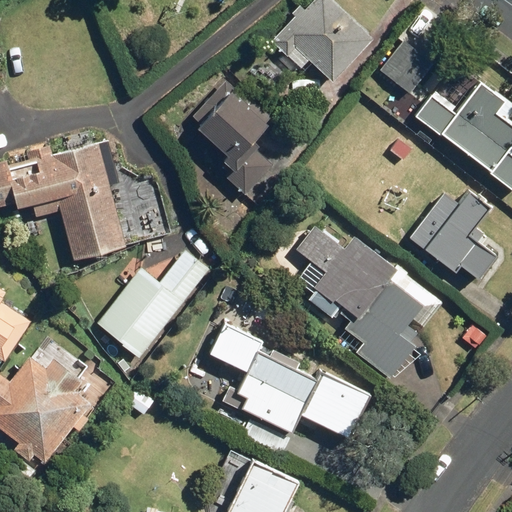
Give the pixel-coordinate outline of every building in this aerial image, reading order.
[(294,9),(298,14),(272,40),(304,71),(314,60),(335,80),(378,35),(342,0),(311,0),(306,5),(302,1),(294,9)] [(421,49),(404,35),(379,66),(398,82),(411,93),(446,51),(430,38),(421,49)] [(276,163),(254,141),(273,123),(229,78),(193,113),(223,143),(208,158),(244,194),(276,163)] [(511,98),(483,78),(461,108),(433,88),(414,114),(511,184),(511,98)] [(76,257),(148,239),(132,177),(112,182),(101,140),(12,163),(9,155),(0,157),(0,186),(18,182),(26,215),(63,206),(76,257)] [(473,186),(462,201),(446,188),(410,238),(458,273),(465,264),(481,277),(504,245),(479,227),(486,218),(496,204),(473,186)] [(357,352),(392,379),(426,335),(421,332),(446,299),(358,231),(347,245),(318,222),(299,247),(328,270),(308,295),(336,317),(340,311),(352,320),(346,328),(364,342),(357,352)] [(165,280),(145,264),(99,322),(142,357),(215,266),(191,247),(165,280)] [(0,352),(9,358),(34,320),(12,306),(10,309),(2,304),(9,293),(0,287),(0,352)] [(222,400),(295,435),(306,413),(353,436),(376,389),(225,318),(209,352),(239,366),(222,400)] [(55,355),(47,365),(33,354),(14,379),(0,369),(0,425),(20,440),(15,447),(32,459),(37,452),(49,461),(95,399),(78,387),(86,377),(55,355)] [(255,453),(225,511),(288,511),(305,477),(255,453)]
